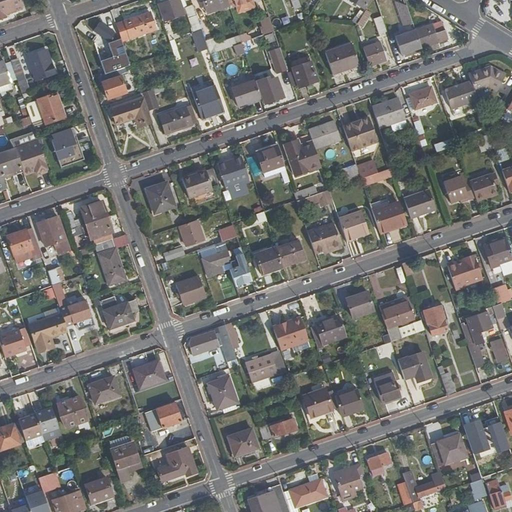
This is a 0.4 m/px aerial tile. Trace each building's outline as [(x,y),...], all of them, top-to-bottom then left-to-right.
[(16,11),(23,9),(19,0),(0,0),(0,19),(6,17),(6,15),(16,11)] [(182,10),(183,10),(179,0),(169,0),(159,4),(162,11),(182,10)] [(204,0),(207,8),(230,7),(227,0),(204,0)] [(369,0),(361,0),(359,0),(356,4),(364,9),(369,0)] [(398,1),(397,1),(395,1),(403,23),(411,20),(407,8),(405,4),(404,2),(398,1)] [(407,8),(416,15),(418,12),(409,6),(407,8)] [(229,7),(204,9),(206,16),(229,8),(229,7)] [(194,9),(186,10),(189,18),(196,16),(194,9)] [(162,11),(161,11),(164,21),(184,14),(182,10),(162,11)] [(359,20),(357,24),(362,28),(370,14),(365,11),(363,14),(359,20)] [(150,14),(118,25),(124,42),(155,31),(150,14)] [(189,18),(194,33),(201,30),(196,16),(189,18)] [(386,33),(381,18),(374,21),(379,35),(386,33)] [(88,42),(103,52),(109,42),(108,41),(114,33),(98,23),(92,31),(94,32),(88,42)] [(118,25),(115,26),(120,39),(121,43),(124,42),(118,25)] [(432,26),(415,32),(421,49),(448,39),(445,31),(441,33),(440,28),(435,25),(432,26)] [(265,33),(262,27),(244,33),(246,40),(265,33)] [(194,33),(193,33),(200,52),(208,49),(205,41),(201,30),(194,33)] [(421,49),(415,32),(398,37),(404,54),(421,49)] [(241,43),(239,36),(233,38),(235,45),(241,43)] [(404,54),(398,37),(395,38),(401,55),(404,54)] [(205,41),(208,49),(209,54),(235,45),(233,38),(215,44),(213,38),(205,41)] [(121,43),(120,39),(109,42),(114,56),(102,60),(106,73),(118,70),(128,66),(121,43)] [(380,43),(363,49),(369,66),(386,60),(380,43)] [(236,56),(244,54),(242,44),(233,46),(236,56)] [(333,74),(344,71),(343,69),(359,63),(352,45),(326,53),(333,74)] [(46,49),(26,56),(35,81),(55,74),(46,49)] [(286,69),(281,55),(272,58),(276,72),(286,69)] [(17,79),(21,93),(29,90),(18,58),(10,61),(17,79)] [(0,93),(13,89),(11,81),(5,63),(4,61),(0,62),(0,93)] [(11,81),(17,79),(10,61),(5,63),(11,81)] [(293,72),(298,86),(298,88),(317,81),(311,63),(292,69),(293,72)] [(504,80),(498,72),(491,69),(468,76),(471,83),(474,93),(489,88),(498,93),(504,80)] [(106,73),(99,76),(107,98),(126,92),(118,70),(106,73)] [(499,72),(504,79),(507,74),(499,70),(499,72)] [(293,72),(288,74),(293,88),(298,86),(293,72)] [(258,83),(262,95),(272,91),(269,84),(271,84),(269,79),(258,83)] [(193,94),(215,87),(213,80),(190,87),(193,94)] [(260,98),(254,81),(233,89),(239,106),(260,98)] [(265,104),(273,101),(277,100),(284,98),(278,81),(271,84),(269,84),(272,91),(262,95),(265,104)] [(474,93),(471,83),(445,92),(452,111),(477,102),(474,93)] [(162,86),(151,89),(153,95),(164,91),(162,86)] [(219,97),(215,87),(193,94),(196,104),(219,97)] [(151,89),(142,92),(144,97),(146,104),(149,111),(158,108),(155,101),(153,95),(151,89)] [(430,89),(405,98),(410,113),(435,104),(430,89)] [(25,104),(29,116),(31,122),(44,117),(46,122),(64,116),(56,93),(25,104)] [(138,126),(152,121),(149,111),(146,104),(144,97),(110,109),(116,124),(135,117),(138,126)] [(224,111),(219,97),(196,104),(201,118),(224,111)] [(260,98),(239,106),(240,109),(262,101),(260,98)] [(397,100),(372,108),(379,129),(404,120),(397,100)] [(166,132),(179,127),(180,129),(191,125),(185,107),(160,116),(166,132)] [(21,127),(30,124),(28,117),(19,120),(21,127)] [(342,128),(351,152),(377,143),(368,119),(342,128)] [(413,122),(417,134),(423,132),(420,120),(413,122)] [(311,142),(314,151),(340,142),(334,122),(308,131),(310,137),(311,142)] [(75,133),(51,141),(60,167),(84,159),(75,133)] [(489,135),(478,139),(483,153),(494,150),(489,135)] [(415,152),(422,150),(418,136),(411,138),(415,152)] [(310,137),(298,141),(299,147),(311,142),(310,137)] [(433,144),(436,152),(452,147),(450,139),(433,144)] [(15,148),(21,166),(23,173),(38,168),(39,172),(40,174),(48,171),(37,140),(15,148)] [(294,176),(320,167),(314,151),(311,142),(299,147),(298,141),(284,146),(294,176)] [(286,183),(289,182),(277,147),(257,154),(265,179),(282,173),(286,183)] [(0,153),(0,169),(3,178),(16,174),(14,169),(21,166),(15,148),(14,148),(0,153)] [(217,164),(218,165),(241,158),(240,156),(217,164)] [(241,158),(218,165),(223,182),(227,180),(231,191),(245,186),(241,175),(246,174),(241,158)] [(356,169),(360,180),(377,174),(374,163),(356,169)] [(341,170),(346,184),(360,180),(356,169),(355,165),(341,170)] [(360,180),(363,187),(395,176),(393,168),(377,174),(360,180)] [(511,169),(502,173),(510,195),(511,194),(511,169)] [(212,191),(206,172),(183,180),(190,199),(212,191)] [(495,173),(470,182),(475,197),(475,199),(488,194),(489,197),(498,194),(495,185),(499,184),(495,173)] [(250,185),(246,174),(241,175),(245,186),(250,185)] [(470,182),(467,174),(460,177),(463,185),(470,182)] [(463,185),(460,177),(443,182),(450,203),(459,200),(467,197),(468,200),(475,197),(470,182),(463,185)] [(167,183),(147,190),(155,213),(175,206),(167,183)] [(294,196),(296,202),(318,194),(316,188),(294,196)] [(403,198),(410,219),(435,210),(428,189),(403,198)] [(80,208),(85,224),(107,217),(103,207),(101,208),(99,202),(80,208)] [(372,213),(379,233),(405,224),(398,203),(372,213)] [(63,214),(69,230),(76,227),(70,212),(63,214)] [(346,240),(354,237),(368,233),(361,212),(338,219),(346,240)] [(45,247),(55,244),(58,254),(70,250),(58,217),(37,224),(45,247)] [(93,245),(94,245),(125,234),(123,228),(110,233),(108,227),(110,226),(107,217),(85,224),(93,245)] [(198,229),(195,222),(180,227),(187,246),(204,240),(200,229),(198,229)] [(307,233),(314,254),(323,251),(330,248),(331,251),(342,248),(334,224),(307,233)] [(34,259),(42,257),(32,228),(7,237),(14,255),(31,249),(34,259)] [(218,244),(227,241),(237,238),(234,228),(222,232),(224,237),(217,239),(218,244)] [(113,249),(128,243),(125,234),(94,245),(107,284),(124,279),(113,249)] [(229,247),(239,243),(237,238),(227,241),(229,247)] [(511,260),(511,256),(506,239),(484,246),(491,268),(500,265),(511,260)] [(276,248),(283,267),(305,260),(299,240),(276,248)] [(262,275),(283,267),(276,248),(276,247),(255,255),(262,275)] [(165,256),(167,262),(185,256),(183,249),(165,256)] [(201,261),(203,268),(206,267),(209,278),(220,274),(219,272),(217,267),(221,265),(224,264),(221,254),(207,259),(205,252),(201,253),(203,260),(201,261)] [(227,252),(221,254),(224,264),(230,262),(227,252)] [(481,279),(473,256),(462,260),(462,262),(447,267),(455,291),(464,287),(464,286),(481,279)] [(511,260),(500,265),(504,276),(511,273),(511,260)] [(409,261),(401,264),(405,276),(413,274),(409,261)] [(239,271),(244,285),(250,282),(245,268),(239,271)] [(59,283),(60,283),(55,270),(48,272),(52,286),(58,284),(59,283)] [(183,305),(205,297),(198,277),(176,285),(183,305)] [(26,284),(29,292),(36,290),(33,282),(26,284)] [(62,296),(58,284),(52,286),(56,298),(62,296)] [(497,305),(510,301),(505,286),(492,291),(497,305)] [(353,318),(374,311),(367,292),(346,299),(353,318)] [(100,301),(103,310),(117,306),(114,297),(100,301)] [(407,298),(379,308),(381,312),(408,303),(407,298)] [(66,307),(72,323),(91,316),(85,300),(66,307)] [(103,310),(109,328),(122,323),(133,320),(130,313),(138,310),(134,300),(117,306),(103,310)] [(381,312),(390,342),(392,341),(400,339),(396,327),(414,320),(408,303),(381,312)] [(447,330),(443,321),(447,319),(442,306),(420,313),(423,320),(426,319),(431,336),(447,330)] [(495,325),(498,323),(492,306),(485,309),(487,315),(491,314),(495,325)] [(62,314),(66,325),(72,323),(66,307),(60,309),(62,314)] [(467,343),(474,341),(472,335),(480,332),(484,331),(492,328),(487,315),(485,309),(465,316),(467,322),(460,324),(467,343)] [(50,337),(68,331),(66,325),(62,314),(31,325),(39,350),(50,347),(47,338),(50,337)] [(324,319),(316,322),(320,334),(323,342),(345,335),(342,327),(341,323),(339,316),(324,321),(324,319)] [(288,325),(274,330),(281,350),(306,341),(298,318),(287,322),(288,325)] [(287,322),(273,327),(274,330),(288,325),(287,322)] [(316,322),(309,324),(313,336),(320,334),(316,322)] [(122,323),(109,328),(110,332),(123,327),(122,323)] [(236,340),(230,323),(224,325),(230,342),(236,340)] [(230,342),(224,325),(212,329),(213,332),(192,339),(190,345),(194,356),(223,345),(228,362),(236,359),(230,342)] [(0,335),(0,344),(5,357),(26,350),(18,329),(0,335)] [(472,335),(474,341),(482,338),(481,335),(480,332),(472,335)] [(54,348),(50,337),(47,338),(50,347),(39,350),(40,353),(54,348)] [(498,363),(508,360),(501,339),(490,343),(498,363)] [(468,347),(472,357),(479,355),(474,341),(467,343),(468,347)] [(270,354),(277,374),(285,371),(278,352),(270,354)] [(398,360),(405,378),(415,375),(417,382),(430,377),(422,352),(398,360)] [(251,382),(277,374),(270,354),(245,363),(251,382)] [(230,368),(238,365),(236,359),(228,362),(230,368)] [(403,379),(405,378),(398,360),(396,361),(403,379)] [(140,389),(164,380),(158,362),(133,370),(140,389)] [(437,367),(447,396),(456,393),(449,372),(444,374),(442,366),(437,367)] [(376,387),(395,380),(393,373),(392,371),(373,377),(374,380),(376,387)] [(113,377),(89,385),(95,404),(120,395),(113,377)] [(218,410),(237,403),(228,377),(209,383),(218,410)] [(400,397),(395,380),(376,387),(381,403),(400,397)] [(332,409),(326,392),(325,387),(303,395),(311,417),(332,409)] [(358,389),(335,397),(338,407),(341,416),(365,408),(358,389)] [(335,397),(332,390),(326,392),(332,409),(338,407),(335,397)] [(65,427),(77,423),(87,420),(79,396),(69,400),(68,396),(56,400),(65,427)] [(181,421),(175,403),(145,413),(151,431),(181,421)] [(59,428),(52,407),(35,413),(35,414),(42,433),(44,439),(61,433),(59,428)] [(35,414),(18,420),(25,440),(42,435),(42,433),(35,414)] [(132,424),(131,418),(123,421),(125,426),(132,424)] [(276,423),(260,429),(264,441),(298,429),(294,419),(276,425),(276,423)] [(87,420),(77,423),(79,429),(89,426),(87,420)] [(0,449),(19,443),(13,426),(0,429),(0,449)] [(259,448),(252,429),(229,437),(235,456),(259,448)] [(459,435),(430,445),(438,467),(467,457),(459,435)] [(125,468),(139,463),(132,443),(129,444),(111,450),(118,470),(125,468)] [(162,480),(167,478),(185,472),(186,475),(195,472),(187,448),(167,455),(170,465),(158,469),(162,480)] [(367,460),(373,477),(385,474),(382,466),(391,463),(387,453),(367,460)] [(141,468),(139,463),(125,468),(127,472),(141,468)] [(358,475),(363,473),(360,464),(355,466),(355,467),(358,475)] [(358,475),(355,467),(334,474),(343,500),(355,496),(354,492),(362,489),(358,475)] [(127,472),(125,468),(118,470),(122,482),(129,480),(127,472)] [(185,472),(167,478),(169,481),(186,475),(185,472)] [(415,490),(418,498),(445,489),(440,474),(432,477),(435,483),(415,490)] [(50,486),(46,475),(38,477),(42,489),(50,486)] [(405,477),(409,489),(414,487),(415,486),(411,475),(405,477)] [(106,478),(85,485),(92,503),(112,496),(106,478)] [(486,496),(481,479),(476,481),(480,491),(482,498),(486,496)] [(284,495),(290,510),(327,497),(321,480),(320,481),(310,484),(290,491),(290,493),(284,495)] [(499,488),(496,480),(486,483),(494,510),(505,506),(504,502),(510,500),(506,486),(499,488)] [(474,493),(480,491),(476,481),(471,483),(474,493)] [(409,493),(405,483),(399,485),(403,495),(406,494),(409,493)] [(290,511),(290,510),(284,495),(281,485),(258,493),(260,496),(248,500),(252,511),(290,511)] [(414,487),(409,489),(412,500),(418,498),(415,490),(414,487)] [(52,498),(57,511),(72,511),(81,509),(75,491),(52,498)] [(49,511),(43,492),(25,498),(28,506),(30,511),(49,511)] [(401,496),(404,506),(409,504),(406,494),(403,495),(401,496)] [(467,506),(469,511),(484,511),(481,502),(467,506)]
